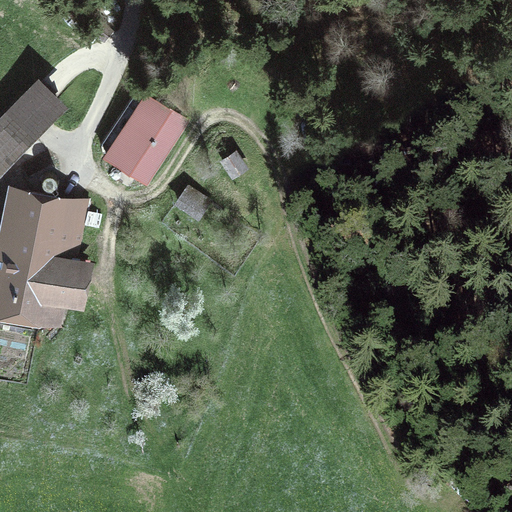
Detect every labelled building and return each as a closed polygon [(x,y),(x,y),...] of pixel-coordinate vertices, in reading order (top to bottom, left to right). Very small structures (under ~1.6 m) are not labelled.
[(102,39),(111,28),(92,13),(83,24),(102,39)] [(57,103),(33,80),(0,113),(0,159),(45,114),(57,103)] [(98,140),(100,148),(143,178),(182,119),(134,87),(98,140)] [(232,154),(222,161),(233,176),(243,169),(232,154)] [(85,210),(82,210),(85,200),(8,185),(0,225),(0,300),(38,308),(36,315),(64,321),(69,293),(79,295),(86,260),(75,258),(84,212),(85,210)] [(188,188),(177,202),(197,217),(208,203),(188,188)]
